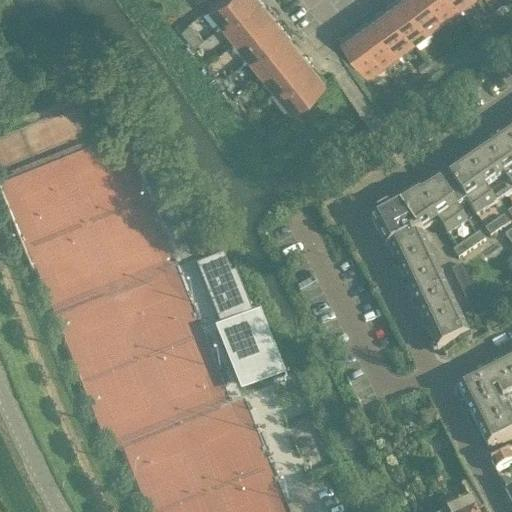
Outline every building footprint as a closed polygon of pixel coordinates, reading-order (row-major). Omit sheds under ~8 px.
[(220,24),(250,0),(214,0),(206,7),(220,24)] [(270,12),(260,0),(250,0),(220,24),(233,41),(270,12)] [(429,30),(406,0),(391,0),(386,4),(413,42),(429,30)] [(444,19),(430,0),(406,0),(429,30),(444,19)] [(454,0),(430,0),(444,19),(460,8),(454,0)] [(386,4),(370,15),(398,53),(413,42),(386,4)] [(284,29),(270,12),(233,41),(247,58),(284,29)] [(370,15),(355,27),(383,65),(398,53),(370,15)] [(383,65),(355,27),(339,38),(366,76),(383,65)] [(297,45),(284,29),(247,58),(261,75),(297,45)] [(297,45),(261,75),(274,91),(310,62),(297,45)] [(324,79),(310,62),(274,91),(288,109),(324,79)] [(511,147),(504,136),(485,149),(511,187),(511,147)] [(511,187),(485,149),(466,162),(496,205),(496,204),(511,192),(511,187)] [(496,205),(466,162),(447,175),(467,205),(469,207),(476,218),(496,205)] [(447,175),(438,181),(458,210),(460,213),(469,207),(467,205),(447,175)] [(438,181),(420,193),(438,224),(448,238),(468,224),(460,213),(458,210),(438,181)] [(438,224),(420,193),(419,192),(403,201),(421,236),(438,224)] [(421,236),(403,201),(369,219),(387,252),(389,250),(421,236)] [(504,218),(485,231),(491,239),(510,225),(504,218)] [(480,234),(453,253),(459,260),(485,242),(480,234)] [(473,344),(421,236),(389,250),(438,354),(443,352),(445,356),(473,344)] [(225,257),(197,268),(224,337),(230,334),(252,388),(284,375),(285,378),(286,378),(261,314),(260,315),(261,318),(256,321),(237,274),(233,276),(225,257)] [(462,266),(451,271),(475,321),(486,316),(462,266)] [(511,361),(508,364),(457,389),(489,452),(511,439),(511,419),(509,414),(504,417),(494,397),(499,395),(505,405),(511,400),(511,361)] [(291,436),(314,429),(308,407),(285,413),(291,436)] [(326,457),(316,435),(296,444),(307,466),(326,457)] [(494,463),(491,464),(492,466),(496,475),(497,474),(511,466),(511,457),(510,454),(510,455),(494,463)] [(475,511),(471,503),(452,511),(475,511)]
